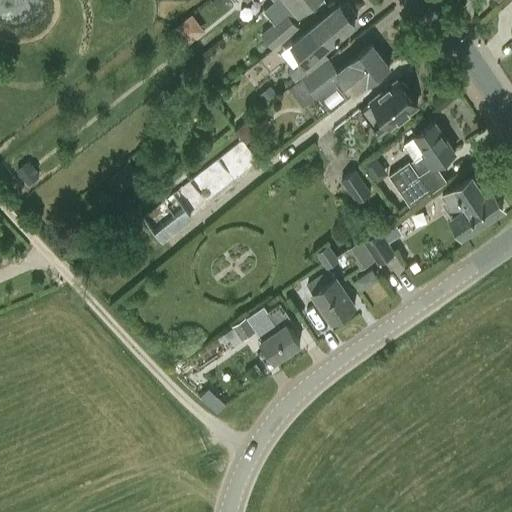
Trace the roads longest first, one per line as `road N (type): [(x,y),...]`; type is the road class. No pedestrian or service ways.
road 1 (tertiary): [(231,511),(252,449),(274,416),(511,244)]
road 2 (track): [(252,449),(214,429),(58,268),(27,265),(0,278)]
road 3 (secondary): [(511,120),(436,0)]
